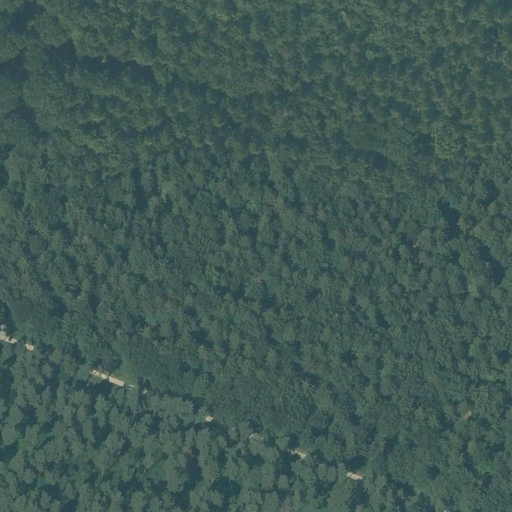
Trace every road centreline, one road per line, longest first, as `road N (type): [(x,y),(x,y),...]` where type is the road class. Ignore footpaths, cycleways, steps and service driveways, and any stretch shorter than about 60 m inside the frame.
road 1 (track): [(464,511),(0,331)]
road 2 (track): [(0,222),(88,0)]
